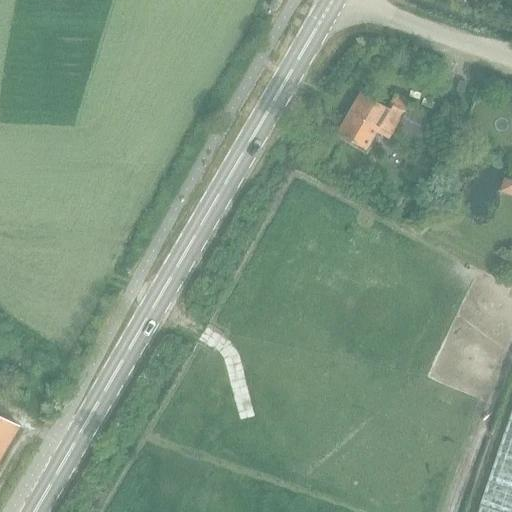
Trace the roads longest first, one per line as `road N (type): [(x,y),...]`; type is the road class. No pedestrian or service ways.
road 1 (secondary): [(32,511),(329,0)]
road 2 (unclassified): [(511,59),(351,0)]
